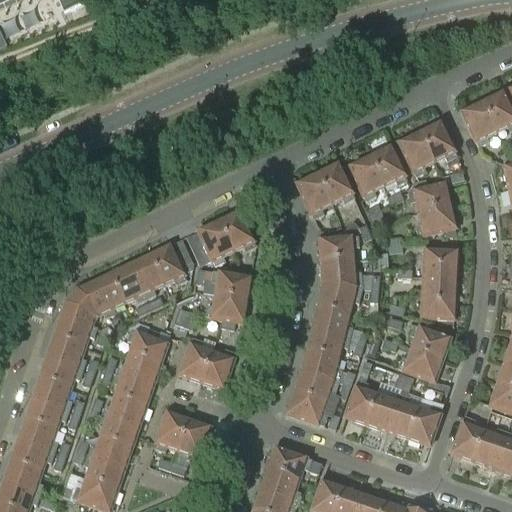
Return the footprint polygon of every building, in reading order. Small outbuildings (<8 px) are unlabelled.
[(0,0),(0,4),(0,5),(11,0),(57,0),(64,17),(96,3),(94,0),(0,0)] [(482,107),(496,136),(506,131),(509,137),(511,135),(511,117),(502,97),(482,107)] [(486,141),(496,136),(482,107),(462,117),(478,152),(488,147),(486,141)] [(419,137),(433,166),(444,161),(447,167),(457,162),(440,127),(419,137)] [(423,171),(433,166),(419,137),(399,147),(416,182),(426,177),(423,171)] [(370,161),(383,190),(394,185),(397,191),(407,186),(390,151),(370,161)] [(373,195),(383,190),(370,161),(349,171),(366,206),(376,201),(373,195)] [(511,161),(503,164),(504,172),(511,169),(511,161)] [(344,209),(355,204),(338,169),(317,179),(331,208),(341,203),(344,209)] [(449,188),(464,185),(462,177),(447,180),(449,188)] [(331,208),(317,179),(297,189),(314,224),(324,219),(321,213),(331,208)] [(412,187),(413,195),(427,192),(425,184),(412,187)] [(416,206),(418,217),(450,210),(445,188),(427,192),(413,195),(407,197),(410,208),(416,206)] [(391,210),(403,204),(400,197),(387,203),(391,210)] [(365,215),(368,222),(381,216),(377,209),(365,215)] [(455,233),(450,210),(418,217),(421,228),(415,230),(417,241),(455,233)] [(384,223),(381,216),(368,222),(371,229),(384,223)] [(219,226),(232,255),(242,251),(245,257),(256,251),(239,217),(219,226)] [(340,227),(345,233),(351,239),(358,233),(359,233),(353,226),(353,227),(347,220),(340,227)] [(222,260),(232,255),(219,226),(186,242),(199,270),(211,264),(215,271),(225,266),(222,260)] [(366,230),(359,233),(358,233),(363,246),(371,243),(366,230)] [(348,242),(351,239),(345,233),(344,235),(319,236),(319,244),(348,242)] [(319,244),(321,266),(353,264),(352,253),(359,253),(358,241),(351,242),(348,242),(319,244)] [(387,243),(387,250),(402,249),(401,241),(387,243)] [(182,244),(149,259),(163,288),(173,284),(176,289),(186,284),(183,277),(192,273),(193,268),(182,244)] [(402,257),(402,249),(387,250),(388,258),(402,257)] [(425,254),(423,282),(439,283),(440,271),(456,271),(457,256),(425,254)] [(153,293),(163,288),(149,259),(129,269),(146,304),(156,299),(153,293)] [(362,294),(361,279),(361,277),(354,278),(353,264),(321,266),(323,290),(355,293),(362,294)] [(136,308),(146,304),(129,269),(110,278),(123,307),(134,302),(136,308)] [(454,308),(456,271),(440,271),(439,283),(423,282),(418,281),(417,294),(423,294),(439,295),(438,308),(454,308)] [(250,283),(251,275),(238,273),(237,280),(250,283)] [(412,274),(397,274),(397,282),(411,283),(412,274)] [(195,288),(195,289),(203,290),(206,276),(198,275),(195,288)] [(250,283),(237,280),(213,277),(211,288),(217,289),(215,300),(247,305),(250,283)] [(113,312),(123,307),(110,278),(90,288),(103,317),(105,323),(116,318),(113,312)] [(362,294),(370,294),(379,295),(380,281),(371,280),(361,279),(362,294)] [(98,319),(103,317),(90,288),(77,294),(65,307),(60,322),(91,331),(91,330),(93,324),(98,319)] [(355,293),(323,290),(317,313),(349,321),(352,308),(358,309),(362,294),(355,293)] [(379,295),(370,294),(369,308),(378,309),(379,295)] [(421,322),(453,324),(454,308),(438,308),(439,295),(423,294),(421,322)] [(243,328),(247,305),(215,300),(213,311),(207,310),(205,321),(221,324),(235,326),(243,328)] [(147,307),(151,314),(163,308),(160,301),(147,307)] [(138,320),(151,314),(147,307),(135,313),(138,320)] [(405,313),(391,309),(389,317),(402,321),(405,313)] [(183,331),(188,317),(178,313),(174,328),(183,331)] [(346,331),(349,321),(317,313),(312,334),(350,344),(352,333),(346,331)] [(197,320),(188,317),(183,331),(192,335),(197,320)] [(114,332),(127,326),(123,318),(110,324),(114,332)] [(97,332),(91,330),(91,331),(60,322),(53,342),(83,352),(87,341),(94,343),(97,332)] [(387,330),(400,334),(403,326),(389,322),(387,330)] [(235,326),(221,324),(220,332),(234,334),(235,326)] [(103,326),(97,332),(100,335),(99,337),(106,342),(107,341),(107,342),(113,336),(103,326)] [(415,343),(411,353),(441,365),(449,343),(413,330),(409,341),(415,343)] [(357,345),(365,347),(368,334),(361,332),(357,345)] [(133,348),(129,360),(159,370),(166,348),(159,346),(162,339),(149,334),(146,341),(130,336),(126,346),(133,348)] [(347,354),(350,344),(312,334),(307,356),(338,363),(341,352),(347,354)] [(103,350),(106,342),(99,337),(96,348),(103,350)] [(374,363),(380,343),(373,341),(367,361),(374,363)] [(80,362),(83,352),(53,342),(46,363),(83,375),(86,365),(80,362)] [(201,387),(212,356),(201,353),(203,346),(192,343),(180,379),(201,387)] [(382,351),(395,357),(398,349),(385,344),(382,351)] [(361,361),(365,347),(357,345),(353,358),(361,361)] [(433,386),(441,365),(411,353),(407,364),(401,362),(397,372),(415,379),(428,384),(433,386)] [(222,360),(212,356),(201,387),(223,394),(235,358),(224,354),(222,360)] [(335,374),(338,363),(307,356),(302,377),(339,388),(342,376),(335,374)] [(152,391),(159,370),(129,360),(125,370),(119,368),(115,378),(152,391)] [(105,375),(113,377),(117,364),(109,362),(105,375)] [(79,384),(83,375),(46,363),(39,384),(69,394),(73,383),(79,384)] [(86,376),(93,379),(98,365),(90,363),(86,376)] [(364,366),(359,379),(367,382),(371,369),(364,366)] [(511,370),(504,368),(497,389),(511,393),(511,370)] [(108,391),(113,377),(105,375),(100,388),(108,391)] [(89,391),(93,379),(86,376),(82,389),(89,391)] [(342,389),(350,391),(355,378),(347,376),(342,389)] [(335,399),(339,388),(302,377),(294,398),(324,409),(328,397),(335,399)] [(145,412),(152,391),(115,378),(112,388),(118,390),(114,401),(145,412)] [(398,378),(394,391),(392,397),(399,400),(401,394),(406,381),(398,378)] [(412,383),(406,381),(401,394),(408,396),(413,383),(412,383)] [(66,404),(69,394),(39,384),(32,405),(68,417),(72,406),(66,404)] [(441,388),(433,386),(428,384),(425,392),(446,400),(449,391),(441,388)] [(344,422),(366,429),(376,399),(366,395),(368,389),(357,385),(344,422)] [(346,404),(350,391),(342,389),(338,401),(346,404)] [(511,393),(497,389),(490,410),(511,417),(511,393)] [(321,418),(324,409),(294,398),(287,419),(317,429),(323,431),(327,421),(321,418)] [(387,436),(397,406),(376,399),(366,429),(387,436)] [(138,433),(145,412),(114,401),(111,412),(105,410),(101,420),(138,433)] [(95,403),(91,416),(98,419),(103,406),(95,403)] [(72,418),(79,420),(83,407),(76,404),(72,418)] [(65,426),(68,417),(32,405),(25,425),(55,435),(59,424),(65,426)] [(407,444),(418,414),(397,406),(387,436),(407,444)] [(429,451),(441,415),(430,412),(429,418),(418,414),(407,444),(429,451)] [(94,432),(98,419),(91,416),(86,429),(94,432)] [(178,455),(188,424),(167,417),(154,454),(165,457),(167,451),(178,455)] [(75,433),(79,420),(72,418),(67,430),(75,433)] [(332,419),(327,432),(335,435),(340,422),(332,419)] [(130,453),(138,433),(101,420),(98,430),(104,432),(100,443),(130,453)] [(451,459),(473,466),(483,436),(473,432),(475,426),(464,422),(451,459)] [(210,432),(188,424),(178,455),(188,458),(186,464),(197,468),(210,432)] [(52,446),(55,435),(25,425),(18,446),(54,458),(58,448),(52,446)] [(494,440),(483,436),(473,466),(494,473),(506,437),(496,433),(494,440)] [(494,473),(511,479),(511,438),(506,437),(494,473)] [(123,474),(130,453),(100,443),(97,453),(90,451),(87,462),(123,474)] [(81,445),(76,458),(84,461),(88,447),(81,445)] [(51,468),(54,458),(18,446),(10,466),(41,477),(45,466),(51,468)] [(62,446),(57,459),(65,462),(69,449),(69,448),(62,446)] [(275,453),(268,474),(298,484),(302,474),(308,476),(312,465),(275,453)] [(80,473),(84,461),(76,458),(72,471),(80,473)] [(61,475),(65,462),(57,459),(53,472),(61,475)] [(116,495),(123,474),(87,462),(83,471),(90,474),(86,485),(116,495)] [(170,476),(173,468),(160,464),(157,471),(170,476)] [(37,488),(41,477),(10,466),(3,487),(40,500),(43,490),(37,488)] [(186,472),(173,468),(170,476),(183,480),(186,472)] [(294,496),(298,484),(268,474),(260,495),(297,508),(300,498),(294,496)] [(96,511),(110,511),(116,495),(86,485),(82,495),(76,493),(75,495),(72,504),(96,511)] [(311,511),(335,511),(342,493),(321,485),(311,511)] [(36,509),(40,500),(3,487),(0,496),(0,509),(8,511),(28,511),(30,508),(36,509)] [(44,501),(52,504),(55,492),(48,489),(44,501)] [(62,500),(72,504),(75,495),(65,491),(62,500)] [(359,511),(363,500),(342,493),(335,511),(359,511)] [(295,511),(297,508),(260,495),(254,511),(295,511)] [(382,511),(384,507),(363,500),(359,511),(382,511)] [(51,505),(52,504),(44,501),(41,510),(47,511),(55,511),(57,506),(51,505)]
